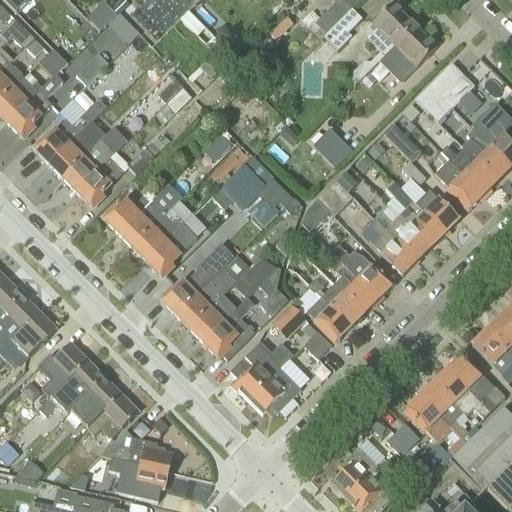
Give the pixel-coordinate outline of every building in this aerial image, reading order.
[(0,0),(11,10),(21,0),(0,0)] [(128,7),(122,1),(111,12),(117,18),(128,7)] [(351,12),(340,1),(314,27),(326,38),(351,12)] [(99,35),(116,19),(103,6),(86,21),(99,35)] [(382,61),(413,29),(391,8),(368,31),(372,36),(366,42),(380,55),(378,57),(382,61)] [(10,19),(0,9),(0,24),(2,26),(10,19)] [(323,41),(337,54),(351,40),(347,36),(361,22),(351,12),(326,38),(323,41)] [(286,20),(268,37),(275,44),(292,27),(286,20)] [(24,54),(25,52),(34,44),(13,22),(0,35),(0,38),(8,46),(12,42),(24,54)] [(413,29),(382,61),(380,63),(403,85),(415,73),(436,52),(413,29)] [(253,39),(244,48),(249,53),(258,44),(253,39)] [(269,43),(262,49),(266,52),(272,46),(269,43)] [(43,53),(34,44),(25,52),(35,61),(43,53)] [(53,53),(48,58),(38,67),(52,81),(55,79),(66,67),(53,53)] [(199,71),(210,82),(217,75),(216,74),(223,67),(213,57),(199,71)] [(97,58),(75,80),(85,90),(108,68),(97,58)] [(0,77),(9,69),(0,59),(0,77)] [(373,69),(369,66),(363,65),(352,76),(359,83),(373,69)] [(462,79),(451,67),(414,104),(437,127),(442,121),(431,111),(462,79)] [(0,104),(12,93),(23,82),(21,80),(22,79),(13,71),(12,72),(9,69),(0,77),(0,104)] [(369,77),(361,84),(368,92),(376,84),(369,77)] [(41,92),(37,97),(6,127),(20,141),(41,120),(51,109),(45,103),(62,86),(55,79),(52,81),(41,92)] [(473,89),(462,79),(431,111),(442,121),(473,89)] [(37,97),(41,92),(41,91),(36,86),(31,90),(23,82),(12,93),(0,104),(0,121),(6,127),(37,97)] [(165,109),(182,92),(183,92),(174,83),(157,100),(165,109)] [(201,93),(192,85),(189,88),(197,97),(201,93)] [(182,92),(165,109),(174,118),(191,101),(182,92)] [(410,108),(402,117),(410,125),(418,116),(410,108)] [(48,169),(91,126),(91,127),(96,121),(88,113),(71,130),(64,124),(33,154),(48,169)] [(292,125),(288,120),(283,124),(288,129),(292,125)] [(474,136),(510,173),(511,170),(511,145),(488,122),(474,136)] [(82,162),(92,152),(84,145),(97,132),(91,127),(91,126),(48,169),(61,183),(82,162)] [(420,156),(392,128),(383,138),(411,166),(420,156)] [(279,137),(290,149),(298,141),(287,130),(279,137)] [(352,155),(329,132),(312,149),(334,173),(352,155)] [(496,186),(510,173),(474,136),(472,134),(466,140),(468,143),(461,151),(462,152),(496,186)] [(230,149),(219,137),(201,155),(213,166),(230,149)] [(113,158),(99,145),(92,152),(82,162),(61,183),(75,196),(105,166),(108,163),(113,158)] [(153,161),(159,155),(151,146),(144,152),(153,161)] [(384,154),(378,147),(370,155),(376,162),(384,154)] [(447,165),(482,200),(496,186),(462,152),(455,160),(446,151),(440,158),(447,165)] [(144,152),(126,170),(135,179),(153,161),(144,152)] [(237,152),(210,180),(217,187),(233,171),(236,174),(249,161),(245,157),(243,158),(237,152)] [(252,178),(261,170),(252,161),(243,169),(252,178)] [(371,168),(364,161),(357,168),(363,175),(371,168)] [(105,166),(75,196),(89,210),(122,176),(108,163),(105,166)] [(482,200),(447,165),(433,179),(469,214),(482,200)] [(425,182),(409,167),(401,175),(417,190),(425,182)] [(256,199),(264,190),(256,182),(252,178),(243,169),(219,192),(211,201),(224,214),(233,206),(241,214),(256,199)] [(273,181),(265,173),(256,182),(264,190),(271,183),(273,181)] [(335,185),(346,196),(356,186),(345,175),(335,185)] [(278,208),(283,213),(293,203),(271,183),(264,190),(256,199),(272,214),(278,208)] [(335,185),(316,204),(328,216),(333,221),(352,202),(346,196),(335,185)] [(398,220),(400,222),(430,253),(444,238),(414,208),(391,186),(384,193),(404,214),(398,220)] [(131,252),(178,205),(182,202),(168,188),(148,208),(117,239),(131,252)] [(458,224),(437,203),(428,194),(414,208),(444,238),(458,224)] [(117,239),(148,208),(142,202),(132,211),(124,202),(102,224),(117,239)] [(290,219),(300,209),(293,203),(283,213),(290,219)] [(328,216),(316,204),(307,214),(302,228),(309,235),(328,216)] [(131,252),(144,266),(182,229),(187,224),(187,223),(191,218),(178,205),(131,252)] [(416,266),(430,253),(400,222),(392,229),(380,217),(374,224),(416,266)] [(401,281),(416,266),(374,224),(367,231),(379,243),(371,250),(401,281)] [(180,258),(196,242),(182,229),(144,266),(158,280),(180,258)] [(274,249),(285,260),(293,237),(289,235),(274,249)] [(194,271),(196,273),(175,294),(173,292),(160,305),(175,320),(221,273),(233,261),(220,247),(194,271)] [(334,261),(377,305),(391,291),(361,261),(355,267),(348,260),(338,249),(330,257),(334,261)] [(363,319),(377,305),(334,261),(327,268),(336,277),(340,281),(333,289),(363,319)] [(247,302),(259,291),(277,272),(260,262),(234,287),(233,288),(238,293),(247,302)] [(287,305),(276,293),(280,274),(277,272),(259,291),(267,300),(258,309),(271,321),(287,305)] [(233,288),(234,287),(221,273),(175,320),(188,333),(222,299),(233,288)] [(314,282),(307,289),(316,298),(323,291),(314,282)] [(0,321),(5,317),(22,300),(6,283),(0,288),(0,321)] [(326,296),(320,302),(349,333),(363,319),(333,289),(326,296)] [(201,347),(236,313),(222,299),(188,333),(201,347)] [(5,317),(0,321),(0,354),(10,344),(11,345),(39,316),(22,300),(5,317)] [(298,301),(290,309),(296,316),(304,308),(298,301)] [(216,361),(219,358),(227,365),(254,338),(239,323),(253,309),(247,302),(236,313),(201,347),(216,361)] [(349,333),(320,302),(313,308),(305,317),(314,325),(335,347),(349,333)] [(511,335),(511,308),(498,322),(511,335)] [(305,325),(296,316),(290,309),(270,329),(285,344),(305,325)] [(56,333),(39,316),(11,345),(27,362),(56,333)] [(484,335),(511,362),(511,335),(498,322),(484,335)] [(313,333),(305,325),(299,331),(307,339),(313,333)] [(500,379),(511,367),(511,362),(484,335),(470,350),(500,379)] [(331,351),(316,336),(308,345),(302,351),(317,365),(331,351)] [(38,414),(87,364),(69,347),(51,365),(59,372),(43,387),(53,397),(37,414),(38,414)] [(282,370),(259,347),(244,361),(229,376),(237,384),(231,390),(247,406),(278,373),(282,370)] [(459,360),(445,374),(488,418),(495,411),(485,402),(493,392),(481,381),(482,380),(459,360)] [(77,410),(104,381),(87,364),(38,414),(44,420),(56,409),(66,419),(70,416),(77,410)] [(300,394),(278,373),(247,406),(262,420),(265,417),(272,423),(300,394)] [(445,374),(432,388),(462,418),(465,421),(473,413),(483,423),(488,418),(445,374)] [(121,398),(104,381),(77,410),(70,416),(87,433),(121,398)] [(462,418),(432,388),(418,401),(452,435),(459,443),(465,449),(480,434),(474,429),(467,437),(455,425),(462,418)] [(121,398),(87,433),(93,440),(100,432),(110,442),(138,415),(121,398)] [(404,415),(436,448),(443,440),(445,442),(452,435),(418,401),(404,415)] [(465,449),(453,461),(448,466),(479,497),(485,491),(511,465),(511,421),(502,411),(480,434),(465,449)] [(162,437),(169,430),(161,422),(154,429),(162,437)] [(370,430),(379,436),(383,429),(374,423),(370,430)] [(400,460),(418,443),(403,428),(386,446),(400,460)] [(138,470),(169,476),(172,461),(164,459),(165,454),(155,452),(156,448),(133,443),(126,436),(101,460),(110,462),(118,464),(118,465),(127,467),(138,469),(138,470)] [(447,454),(453,461),(465,449),(459,443),(447,454)] [(19,459),(6,446),(0,451),(0,462),(7,470),(19,459)] [(420,452),(416,448),(412,452),(415,456),(420,452)] [(443,469),(450,461),(436,448),(429,456),(443,469)] [(330,488),(345,503),(368,481),(374,476),(373,475),(377,471),(358,452),(339,471),(343,475),(330,488)] [(394,457),(382,469),(390,478),(402,466),(394,457)] [(169,476),(138,470),(138,469),(127,467),(118,465),(118,464),(110,462),(107,475),(118,477),(113,496),(157,506),(160,490),(166,492),(169,476)] [(29,464),(17,477),(21,482),(36,485),(43,477),(29,464)] [(511,511),(511,465),(485,491),(506,511),(508,510),(509,511),(511,511)] [(382,511),(389,506),(386,503),(393,495),(374,476),(368,481),(345,503),(353,511),(382,511)] [(465,511),(470,507),(463,500),(455,509),(443,498),(430,511),(428,509),(425,511),(422,511),(423,511),(422,511),(465,511)]
